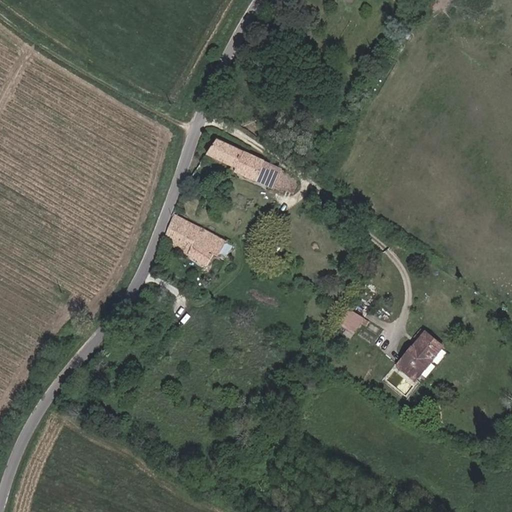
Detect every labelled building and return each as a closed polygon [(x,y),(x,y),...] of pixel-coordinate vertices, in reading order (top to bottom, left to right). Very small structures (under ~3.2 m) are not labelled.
[(282,184),(289,169),(220,139),(212,155),(235,165),(234,168),(259,180),(264,181),(265,178),(277,183),(277,181),(282,184)] [(197,180),(192,177),(188,185),(193,187),(197,180)] [(200,227),(180,217),(168,241),(211,261),(218,248),(222,250),(228,239),(201,226),(200,227)] [(368,316),(353,306),(345,318),(342,323),(357,333),(368,316)] [(430,351),(440,338),(430,330),(407,360),(425,373),(437,357),(430,351)] [(430,351),(437,357),(448,344),(440,338),(430,351)] [(425,373),(407,360),(402,366),(420,380),(425,373)]
